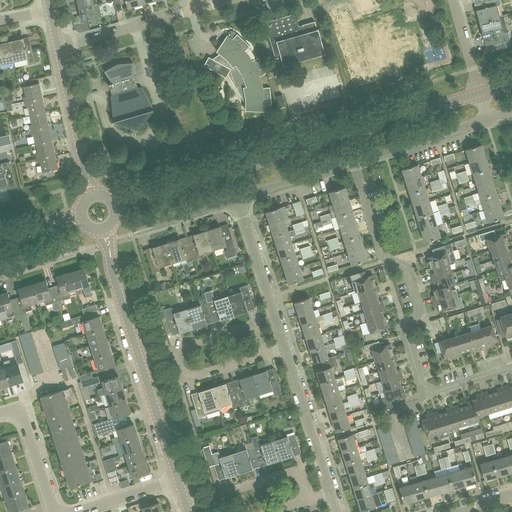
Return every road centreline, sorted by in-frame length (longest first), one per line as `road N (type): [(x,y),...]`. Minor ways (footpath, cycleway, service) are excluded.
road 1 (residential): [(352,161),(381,254),(406,268),(419,308),(406,337),(420,385),(435,392),(511,368)]
road 2 (tertiary): [(116,206),(305,147)]
road 3 (tertiary): [(305,147),(479,93)]
road 4 (residential): [(283,349),(235,198)]
road 5 (residential): [(330,493),(283,349)]
road 6 (unclassified): [(91,193),(57,48)]
road 7 (residential): [(57,48),(195,9)]
road 8 (residential): [(352,161),(487,119)]
road 9 (unclassified): [(139,362),(104,230)]
road 10 (unclassified): [(177,480),(139,362)]
road 11 (residential): [(51,511),(24,423),(0,414)]
